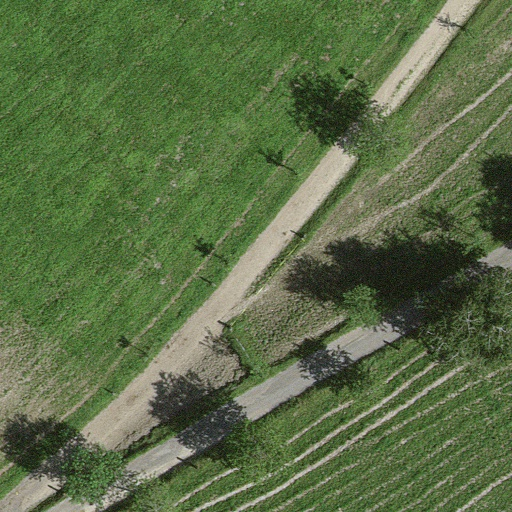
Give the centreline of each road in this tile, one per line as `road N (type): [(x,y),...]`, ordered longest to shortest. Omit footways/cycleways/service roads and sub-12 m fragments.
road 1 (track): [(476,0),(157,406),(25,511)]
road 2 (track): [(98,511),(511,274)]
